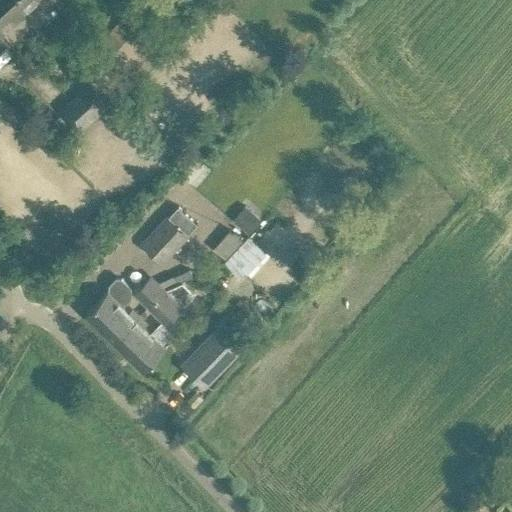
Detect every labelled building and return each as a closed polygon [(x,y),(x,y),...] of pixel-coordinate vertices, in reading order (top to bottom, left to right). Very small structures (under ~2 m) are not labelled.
[(0,0),(0,34),(38,0),(0,0)] [(95,46),(109,59),(122,46),(117,42),(133,25),(129,22),(143,8),(136,1),(108,32),(106,30),(97,40),(99,42),(95,46)] [(90,83),(60,110),(77,129),(108,102),(90,83)] [(261,218),(245,204),(233,218),(248,232),(261,218)] [(169,216),(144,243),(163,261),(188,233),(197,223),(179,205),(169,216)] [(213,244),(226,257),(244,237),(230,225),(213,244)] [(268,250),(248,232),(244,237),(226,257),(225,258),(238,269),(244,263),(251,269),(268,250)] [(149,306),(166,289),(153,276),(135,293),(149,306)] [(133,314),(122,304),(131,295),(130,286),(122,278),(117,277),(111,283),(110,288),(108,290),(108,289),(86,312),(115,340),(140,314),(136,310),(133,314)] [(166,324),(184,307),(166,289),(149,306),(166,324)] [(140,314),(115,340),(143,368),(165,346),(140,321),(143,318),(140,314)] [(204,382),(238,346),(219,328),(185,363),(204,382)]
